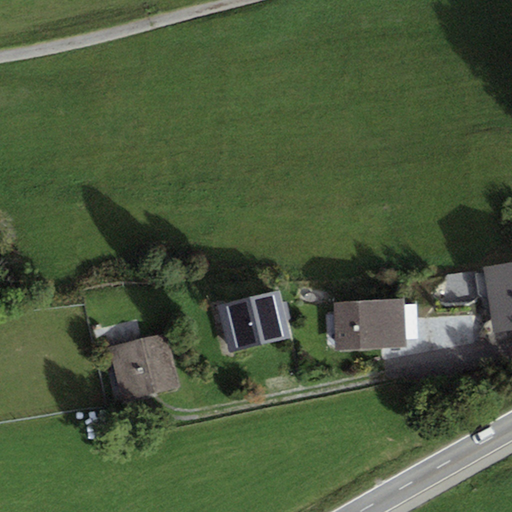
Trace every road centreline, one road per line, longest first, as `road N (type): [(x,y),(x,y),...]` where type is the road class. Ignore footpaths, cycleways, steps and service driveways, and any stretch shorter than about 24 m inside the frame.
road 1 (track): [(236,0),(0,53)]
road 2 (tertiary): [(366,511),(511,430)]
